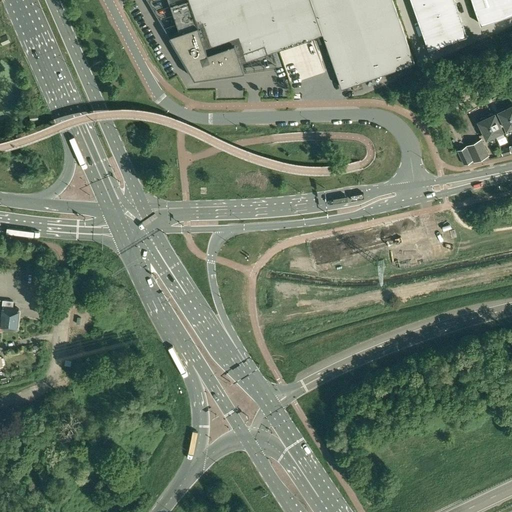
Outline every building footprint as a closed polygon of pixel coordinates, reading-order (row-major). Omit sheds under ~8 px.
[(168,0),(179,31),(170,34),(195,77),(244,70),(242,61),(323,33),(341,87),(414,62),(392,0),(168,0)] [(411,0),(428,48),(467,35),(454,0),(411,0)] [(511,0),(472,0),(481,24),(511,12),(511,0)] [(6,35),(0,37),(0,40),(2,45),(9,42),(6,35)] [(354,91),(363,88),(361,82),(352,86),(354,91)] [(507,129),(511,126),(511,119),(506,108),(505,109),(504,108),(499,110),(500,111),(498,112),(507,129)] [(486,118),(495,135),(503,131),(495,114),(494,114),(492,113),(488,115),(488,117),(486,118)] [(34,114),(26,115),(27,123),(35,122),(34,114)] [(487,139),(495,135),(486,118),(484,117),(480,119),(479,121),(478,121),(487,139)] [(467,145),(473,160),(474,161),(488,155),(481,139),(467,145)] [(457,150),(463,161),(464,164),(472,160),(466,146),(457,150)] [(405,222),(396,225),(398,233),(407,230),(405,222)] [(326,240),(318,242),(320,250),(328,248),(326,240)] [(0,311),(0,316),(18,319),(18,314),(20,315),(20,310),(19,310),(19,308),(12,308),(12,300),(4,300),(3,312),(0,311)] [(0,327),(17,329),(17,328),(18,328),(19,323),(18,323),(18,319),(0,316),(0,327)]
